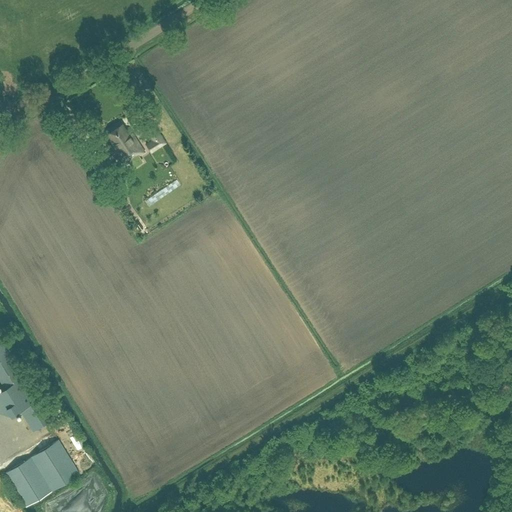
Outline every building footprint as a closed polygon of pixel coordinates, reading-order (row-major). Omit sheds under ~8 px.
[(144,143),(151,152),(166,142),(153,122),(144,129),(150,139),(144,143)] [(123,164),(144,151),(128,128),(126,130),(122,123),(106,134),(115,146),(112,148),(123,164)] [(99,174),(105,169),(111,165),(103,154),(91,162),(99,174)] [(0,332),(0,379),(4,386),(0,388),(0,411),(12,414),(24,406),(37,427),(53,417),(0,332)] [(57,439),(4,472),(24,506),(78,474),(57,439)]
